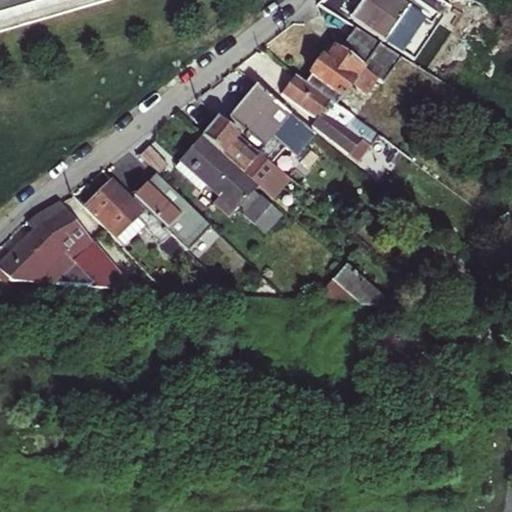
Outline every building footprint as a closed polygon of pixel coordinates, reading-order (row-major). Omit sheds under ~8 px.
[(0,0),(0,29),(103,0),(0,0)] [(368,0),(353,20),(387,44),(412,11),(395,0),(368,0)] [(354,90),(364,76),(384,48),(359,32),(341,55),(336,52),(326,64),(324,62),(310,79),(313,81),(309,87),(332,104),(340,109),(354,90)] [(364,76),(354,90),(364,97),(373,82),(364,76)] [(309,87),(298,80),(283,99),(316,123),(314,128),(352,156),(359,146),(362,141),(347,130),(325,114),(332,104),(309,87)] [(317,137),(259,89),(233,122),(266,148),(284,126),(290,130),(287,134),(306,150),(317,137)] [(350,117),(340,109),(332,104),(325,114),(347,130),(355,120),(350,117)] [(284,177),(220,121),(204,139),(259,187),(275,202),(291,183),(284,177)] [(259,187),(204,139),(182,162),(208,185),(236,211),(259,187)] [(150,142),(140,153),(158,169),(168,159),(150,142)] [(153,173),(136,156),(128,165),(145,181),(153,173)] [(208,185),(182,162),(177,168),(202,191),(208,185)] [(304,179),(292,168),(284,177),(291,183),(296,188),(304,179)] [(115,184),(89,211),(126,250),(147,229),(164,246),(173,236),(146,210),(145,212),(115,184)] [(182,221),(192,210),(176,194),(169,202),(151,185),(136,201),(146,210),(173,236),(190,252),(200,241),(194,236),(196,233),(182,221)] [(262,196),(246,214),(266,234),(283,215),(262,196)] [(14,283),(133,291),(63,206),(39,221),(33,226),(40,233),(11,262),(1,271),(13,282),(14,283)] [(398,310),(349,268),(324,296),(336,306),(398,310)]
